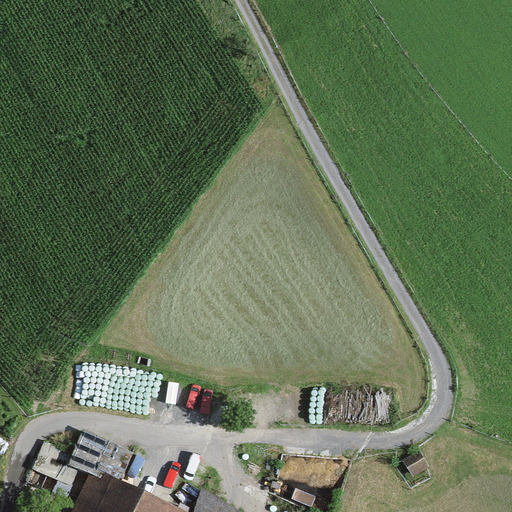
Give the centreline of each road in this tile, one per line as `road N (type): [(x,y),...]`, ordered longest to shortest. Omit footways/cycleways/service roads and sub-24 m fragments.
road 1 (track): [(237,0),(440,366),(441,400),(426,427),(406,441),(204,435)]
road 2 (unclassified): [(204,435),(53,425),(31,439),(19,465),(14,511)]
